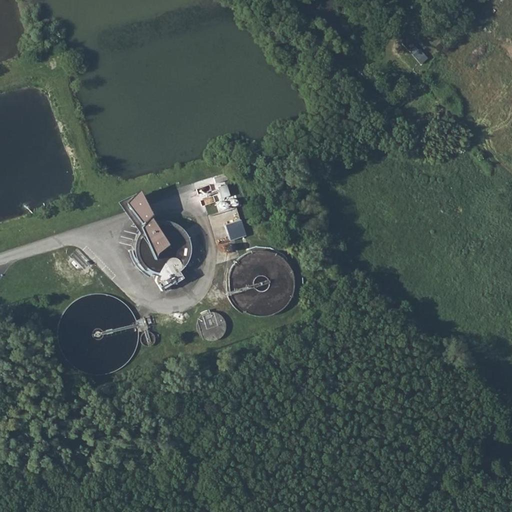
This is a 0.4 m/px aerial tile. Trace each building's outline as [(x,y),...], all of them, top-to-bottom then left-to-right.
[(123,204),(140,198),(135,190),(119,198),(123,204)] [(215,196),(218,204),(226,201),(223,194),(222,190),(214,193),(215,196)] [(123,204),(128,213),(146,207),(140,198),(123,204)] [(131,217),(139,231),(143,225),(153,219),(148,212),(146,207),(128,213),(131,217)] [(224,223),(241,219),(238,207),(210,214),(213,227),(224,224),(224,223)] [(139,231),(137,235),(136,242),(136,248),(139,255),(145,261),(154,255),(146,244),(154,239),(162,250),(184,236),(182,232),(178,225),(172,221),(167,218),(159,217),(153,219),(143,225),(139,231)] [(226,224),(231,240),(247,235),(242,219),(226,224)] [(154,255),(162,250),(154,239),(146,244),(154,255)] [(154,279),(161,289),(183,277),(178,271),(181,266),(181,262),(178,257),(174,255),(169,255),(166,257),(159,270),(154,279)]
